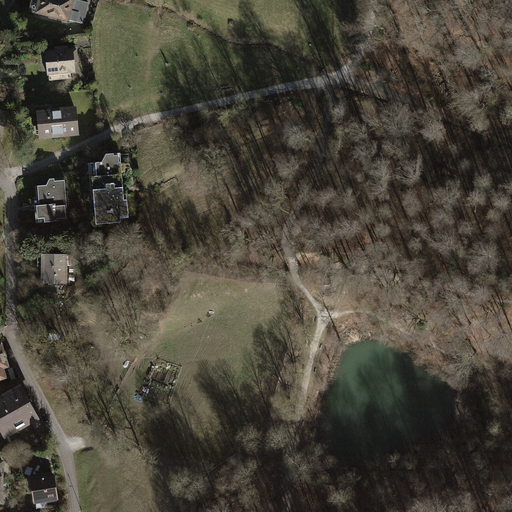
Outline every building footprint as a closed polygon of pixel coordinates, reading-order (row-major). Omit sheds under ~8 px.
[(32,0),(30,10),(71,21),(76,0),(32,0)] [(89,2),(78,0),(76,0),(71,21),(83,23),(89,2)] [(47,52),(49,80),(64,79),(63,72),(74,71),(73,62),(77,62),(76,50),(68,50),(68,46),(56,47),(56,51),(47,52)] [(38,113),(40,135),(67,133),(66,129),(77,128),(76,110),(38,113)] [(92,176),(122,173),(120,153),(106,154),(102,161),(91,162),(92,176)] [(122,173),(92,176),(95,215),(100,214),(101,223),(121,221),(121,218),(129,217),(127,193),(123,194),(122,173)] [(44,221),(67,220),(64,178),(48,179),(46,185),(35,186),(37,204),(34,205),(35,220),(44,220),(44,221)] [(42,254),(42,282),(65,282),(65,265),(63,265),(63,254),(42,254)] [(139,351),(130,346),(125,357),(134,361),(139,351)] [(19,388),(0,398),(0,422),(5,432),(34,416),(19,388)] [(31,477),(36,508),(47,506),(46,502),(57,500),(53,474),(31,477)]
